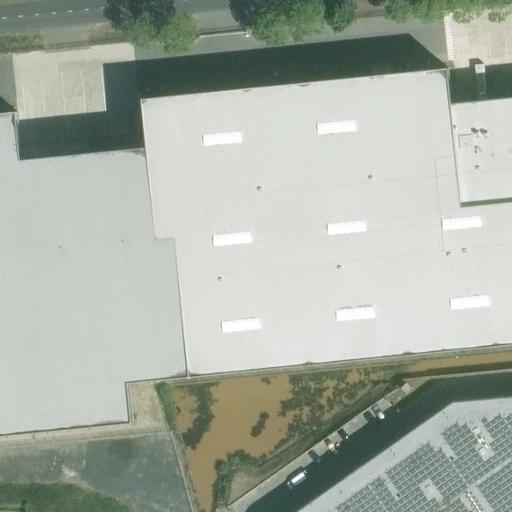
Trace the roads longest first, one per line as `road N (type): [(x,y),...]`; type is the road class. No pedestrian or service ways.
road 1 (residential): [(511,376),(458,381),(274,511)]
road 2 (unclassified): [(199,0),(0,19)]
